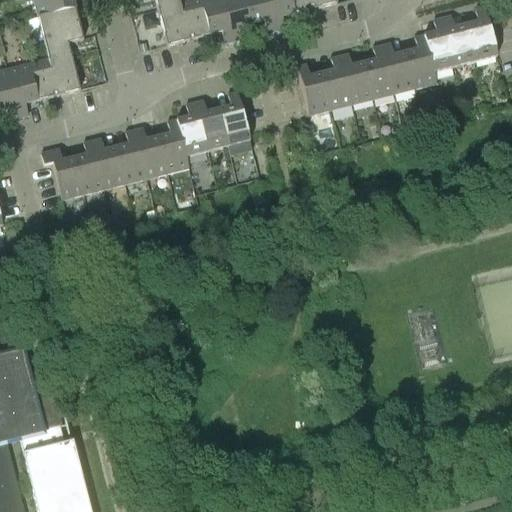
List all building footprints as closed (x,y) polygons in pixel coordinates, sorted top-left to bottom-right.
[(31,0),(36,20),(69,11),(69,10),(73,9),(71,0),(31,0)] [(176,0),(137,0),(138,5),(154,2),(156,12),(178,6),(176,0)] [(178,6),(156,12),(165,49),(209,38),(208,33),(207,33),(199,0),(178,6)] [(232,44),(220,0),(200,0),(199,0),(207,33),(208,33),(209,38),(220,35),(223,46),(232,44)] [(243,0),(220,0),(232,44),(241,42),(238,30),(250,27),(243,0)] [(266,0),(243,0),(250,27),(263,24),(266,36),(274,34),(266,0)] [(288,0),(266,0),(274,34),(283,31),(280,20),(291,17),(290,12),(291,12),(288,0)] [(288,0),(291,12),(290,12),(291,17),(335,6),(333,0),(288,0)] [(36,20),(47,61),(47,62),(69,56),(67,46),(82,42),(73,9),(69,10),(69,11),(36,20)] [(473,12),(476,24),(464,27),(473,64),(495,59),(483,10),(473,12)] [(464,27),(452,30),(449,18),(440,21),(452,70),(473,64),(464,27)] [(431,23),(434,35),(423,37),(424,42),(423,42),(431,75),(432,75),(452,70),(440,21),(431,23)] [(423,42),(424,42),(423,37),(413,40),(416,52),(403,55),(413,92),(435,86),(432,75),(431,75),(423,42)] [(403,55),(391,58),(388,46),(380,48),(392,97),(413,92),(403,55)] [(392,97),(380,48),(371,50),(374,62),(362,65),(371,102),(392,97)] [(47,62),(47,61),(26,66),(34,99),(33,99),(35,104),(78,93),(69,56),(47,62)] [(362,65),(349,68),(347,57),(338,59),(350,108),(371,102),(362,65)] [(329,61),(332,73),(320,76),(329,113),(350,108),(338,59),(329,61)] [(26,66),(5,71),(18,120),(26,118),(24,107),(35,104),(33,99),(34,99),(26,66)] [(320,76),(308,79),(305,67),(295,70),(307,118),(329,113),(320,76)] [(5,71),(0,72),(0,112),(6,111),(9,123),(18,120),(5,71)] [(229,109),(217,112),(226,149),(248,143),(236,95),(226,97),(229,109)] [(217,112),(204,115),(202,103),(193,105),(205,154),(226,149),(217,112)] [(205,154),(193,105),(184,108),(187,119),(175,122),(177,127),(176,127),(184,160),(184,159),(205,154)] [(176,127),(177,127),(175,122),(165,125),(168,136),(156,139),(166,177),(187,171),(184,159),(184,160),(176,127)] [(156,139),(144,142),(141,131),(132,133),(145,182),(166,177),(156,139)] [(145,182),(132,133),(124,135),(127,147),(114,150),(124,187),(145,182)] [(114,150),(102,153),(99,141),(90,143),(103,192),(124,187),(114,150)] [(103,192),(90,143),(82,146),(85,157),(73,160),(74,165),(82,198),(103,192)] [(82,198),(74,165),(73,160),(61,163),(58,152),(39,156),(42,169),(51,166),(60,203),(82,198)] [(0,511),(89,511),(72,443),(63,446),(61,438),(50,392),(32,396),(21,352),(0,357),(0,511)]
